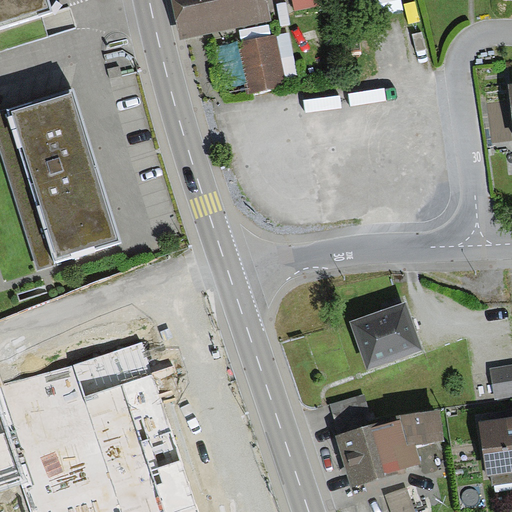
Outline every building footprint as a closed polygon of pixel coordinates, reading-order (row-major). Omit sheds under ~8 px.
[(0,0),(0,34),(50,21),(44,0),(0,0)] [(268,26),(261,0),(171,0),(181,45),(268,26)] [(286,0),(290,17),(370,0),(286,0)] [(243,99),(282,92),(273,42),(234,49),(243,99)] [(511,89),(502,91),(505,149),(511,148),(511,89)] [(48,275),(116,254),(69,100),(1,120),(48,275)] [(398,312),(346,330),(362,376),(414,358),(398,312)] [(511,372),(493,376),(499,405),(511,402),(511,372)] [(0,416),(0,487),(22,481),(0,416)] [(390,423),(349,436),(366,485),(412,470),(406,453),(432,452),(431,422),(390,423)] [(511,423),(479,428),(487,483),(511,479),(511,423)] [(412,511),(405,496),(385,505),(388,511),(412,511)]
